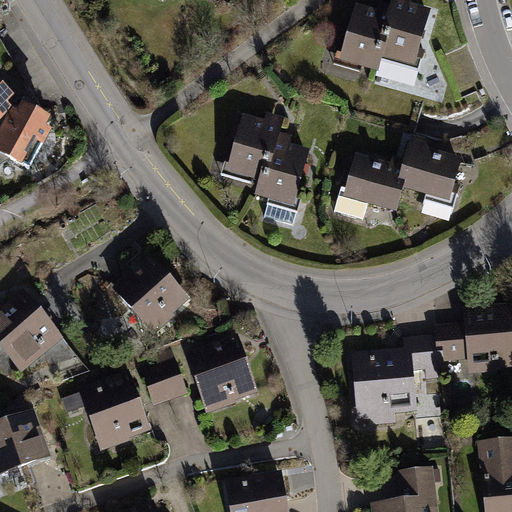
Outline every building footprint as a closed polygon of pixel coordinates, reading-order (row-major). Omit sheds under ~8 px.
[(376,11),(355,5),(339,62),(378,73),(382,58),(416,68),(432,11),(411,5),(412,0),(392,0),(391,6),(378,3),(376,11)] [(0,121),(1,121),(2,123),(14,108),(10,104),(17,97),(0,81),(0,121)] [(14,108),(0,134),(0,166),(11,160),(31,171),(45,145),(47,146),(55,131),(50,127),(55,118),(25,103),(20,111),(14,108)] [(264,123),(244,117),(228,173),(259,182),(255,197),(295,209),(311,151),(290,145),(292,136),(281,133),(285,119),(267,114),(264,123)] [(403,168),(356,154),(343,198),(397,214),(404,191),(451,204),(463,159),(429,149),(430,143),(412,137),(403,168)] [(129,275),(110,291),(153,338),(176,318),(175,316),(191,301),(150,255),(140,264),(138,262),(126,272),(129,275)] [(23,291),(0,309),(0,349),(20,374),(62,339),(23,291)] [(511,371),(511,304),(463,309),(464,324),(435,327),(436,335),(404,338),(405,348),(351,354),(358,422),(370,421),(377,426),(396,424),(395,415),(417,413),(413,373),(427,371),(428,380),(445,378),(444,363),(467,361),(469,376),(511,371)] [(238,337),(185,354),(206,415),(236,405),(235,402),(258,394),(238,337)] [(188,395),(172,349),(153,355),(157,366),(141,371),(154,407),(188,395)] [(129,371),(78,389),(101,453),(130,443),(129,440),(151,432),(129,371)] [(35,409),(0,421),(0,478),(53,460),(35,409)] [(511,511),(511,440),(478,444),(485,511),(511,511)] [(402,502),(371,505),(371,511),(439,511),(434,468),(398,472),(402,502)] [(288,511),(282,473),(225,482),(229,511),(288,511)] [(156,511),(153,502),(125,511),(156,511)]
